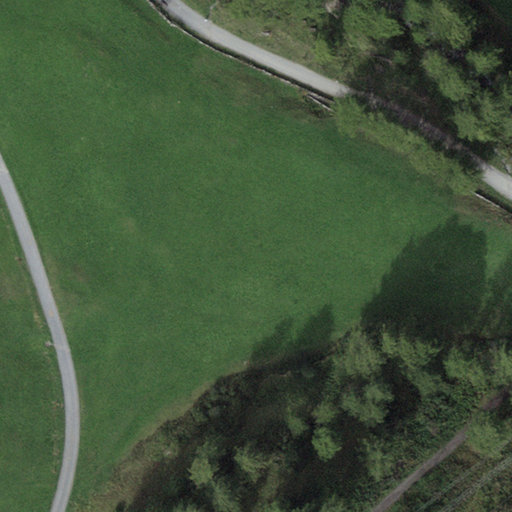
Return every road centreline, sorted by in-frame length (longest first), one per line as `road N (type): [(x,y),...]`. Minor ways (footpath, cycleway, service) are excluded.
road 1 (track): [(164,0),(258,61),(373,102),(511,186)]
road 2 (track): [(58,511),(73,434),(70,381),(0,169)]
road 3 (track): [(378,511),(511,387)]
